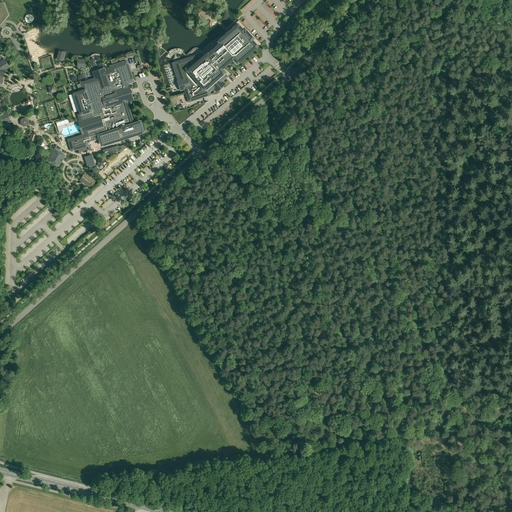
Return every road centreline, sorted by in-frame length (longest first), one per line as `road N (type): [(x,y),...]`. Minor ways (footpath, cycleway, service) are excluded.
road 1 (unclassified): [(0,334),(373,0)]
road 2 (track): [(86,486),(511,414)]
road 3 (primary): [(160,511),(0,471)]
